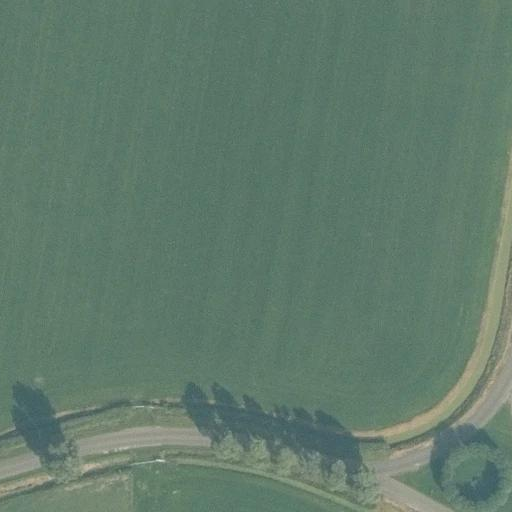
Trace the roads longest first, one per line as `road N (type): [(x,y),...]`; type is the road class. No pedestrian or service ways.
road 1 (tertiary): [(356,471),(196,437),(110,443),(0,471)]
road 2 (tertiary): [(356,471),(431,455),(486,410),(511,374)]
